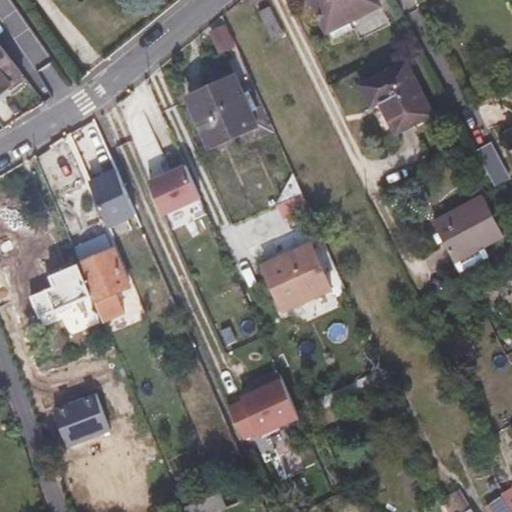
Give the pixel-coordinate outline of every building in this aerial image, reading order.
[(313,0),(328,29),(329,29),(348,20),(379,5),(376,0),(313,0)] [(269,5),(258,12),(271,36),(282,30),(269,5)] [(348,20),(329,29),(333,38),(353,29),(348,20)] [(234,41),(219,47),(230,70),(244,64),(234,41)] [(0,44),(0,96),(25,77),(0,44)] [(407,62),(361,84),(371,105),(381,101),(396,132),(401,130),(434,114),(407,62)] [(254,119),(266,112),(248,73),(235,79),(235,78),(191,97),(212,141),(255,121),(254,119)] [(148,220),(200,196),(182,158),(131,181),(148,220)] [(280,202),(303,192),(294,173),(280,202)] [(119,174),(92,186),(95,191),(122,180),(119,174)] [(122,180),(95,191),(113,233),(140,222),(122,180)] [(457,260),(504,235),(484,197),(436,222),(457,260)] [(0,220),(0,258),(13,253),(0,220)] [(97,241),(75,251),(80,263),(94,296),(98,306),(134,292),(116,248),(102,254),(97,241)] [(286,309),(331,288),(311,243),(267,265),(286,309)] [(94,296),(80,263),(52,275),(56,286),(32,296),(41,317),(94,296)] [(453,363),(476,350),(463,324),(440,337),(453,363)] [(333,407),(389,382),(383,369),(325,397),(324,397),(319,399),(322,404),(312,409),(315,415),(318,413),(333,407)] [(231,407),(245,439),(259,432),(261,436),(301,418),(280,374),(266,380),(269,386),(258,391),(244,397),(245,401),(231,407)] [(255,385),(258,391),(269,386),(266,380),(255,385)] [(398,399),(404,413),(411,409),(405,396),(398,399)] [(337,418),(333,407),(318,413),(323,425),(337,418)] [(511,424),(498,433),(503,456),(511,476),(511,475),(511,424)] [(429,465),(435,475),(442,470),(437,461),(429,465)] [(236,491),(240,502),(254,496),(249,485),(236,491)] [(511,511),(511,487),(502,495),(511,511)] [(473,511),(460,490),(445,498),(452,511),(473,511)] [(511,511),(502,495),(487,505),(492,511),(511,511)]
